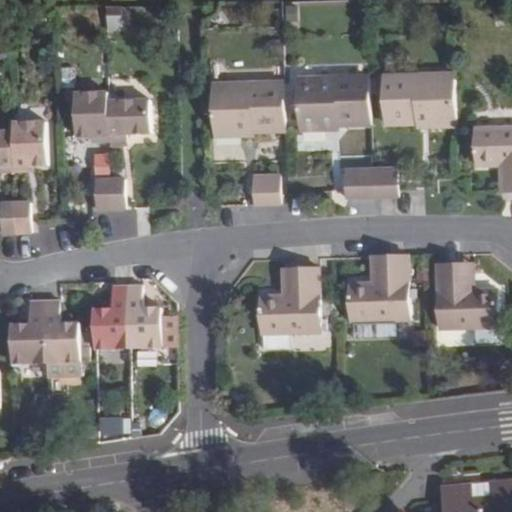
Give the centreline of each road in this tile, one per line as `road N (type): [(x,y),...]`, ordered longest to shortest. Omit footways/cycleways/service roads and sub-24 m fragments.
road 1 (residential): [(198,247),(300,234),(472,230),(511,241)]
road 2 (residential): [(425,435),(204,469)]
road 3 (residential): [(198,247),(204,469)]
road 4 (residential): [(0,284),(198,247)]
road 5 (residential): [(153,477),(0,500)]
